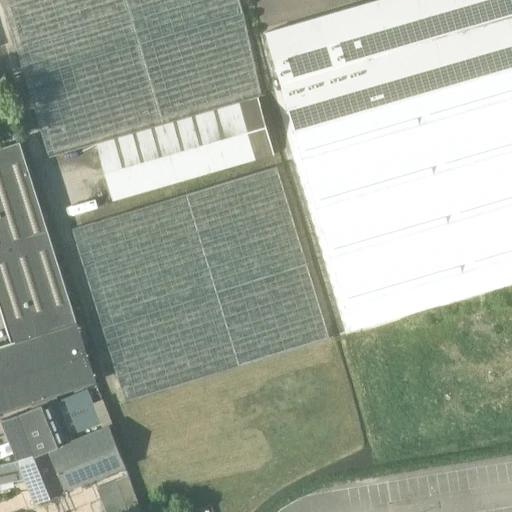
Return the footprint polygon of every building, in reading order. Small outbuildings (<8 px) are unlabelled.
[(257,97),(261,95),(242,13),(238,0),(1,0),(48,158),(96,143),(113,201),(274,154),(257,97)] [(351,328),(511,281),(511,0),(374,0),(266,31),(351,328)] [(0,305),(11,342),(0,345),(0,411),(95,382),(76,321),(41,209),(19,141),(0,146),(0,305)] [(126,406),(228,375),(333,342),(278,162),(71,225),(101,324),(88,328),(100,368),(113,364),(126,406)] [(0,419),(16,460),(17,462),(49,449),(32,407),(0,419)] [(108,426),(49,449),(17,462),(16,460),(0,463),(0,483),(24,478),(34,504),(38,502),(37,501),(65,490),(64,489),(124,466),(108,426)]
